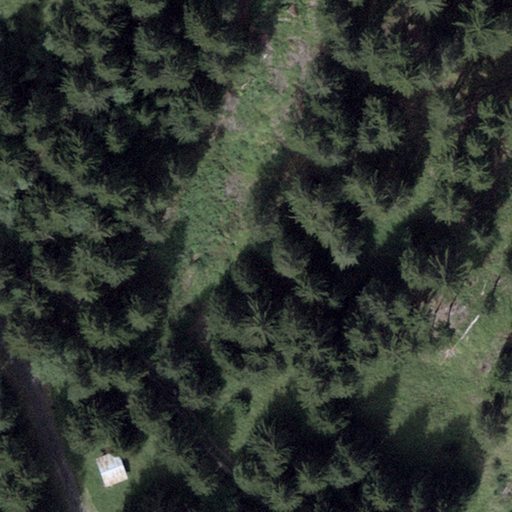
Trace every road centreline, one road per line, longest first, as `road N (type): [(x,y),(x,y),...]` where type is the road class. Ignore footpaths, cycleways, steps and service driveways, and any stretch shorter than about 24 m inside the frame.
road 1 (track): [(0,237),(279,511)]
road 2 (track): [(78,511),(47,421),(0,338)]
